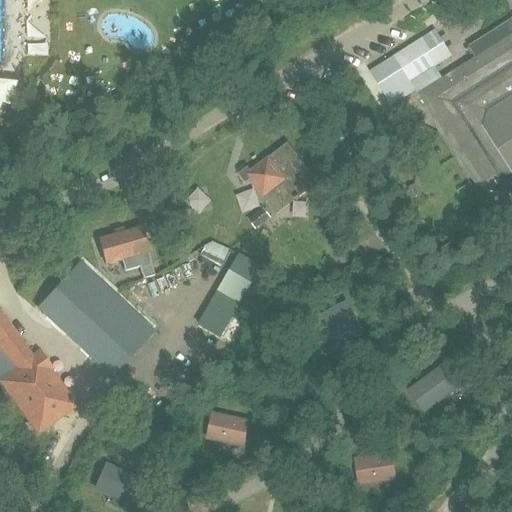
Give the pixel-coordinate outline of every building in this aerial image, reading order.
[(511,22),(471,49),(478,59),(443,81),(420,97),(478,186),(498,173),(511,175),(511,22)] [(437,31),(373,72),(395,106),(416,92),(420,97),(443,81),(435,69),(453,56),(437,31)] [(14,105),(9,103),(18,82),(0,80),(0,135),(9,139),(16,121),(22,123),(29,104),(16,99),(14,105)] [(278,215),(319,183),(288,143),(252,171),(249,167),(240,174),(246,183),(251,179),(278,215)] [(99,239),(107,265),(121,260),(125,272),(139,267),(143,280),(154,276),(148,253),(149,253),(141,227),(99,239)] [(249,284),(258,269),(239,258),(230,273),(249,284)] [(71,274),(39,310),(111,373),(143,337),(71,274)] [(182,282),(173,284),(178,305),(187,303),(182,282)] [(166,285),(150,292),(158,310),(174,303),(166,285)] [(346,303),(324,315),(340,346),(363,334),(346,303)] [(52,369),(39,352),(33,357),(0,312),(0,383),(38,434),(76,406),(50,370),(52,369)] [(461,385),(446,365),(409,391),(425,412),(461,385)] [(209,438),(243,446),(248,421),(214,413),(209,438)] [(357,459),(360,485),(395,479),(391,454),(357,459)] [(138,480),(105,466),(95,489),(127,503),(138,480)]
